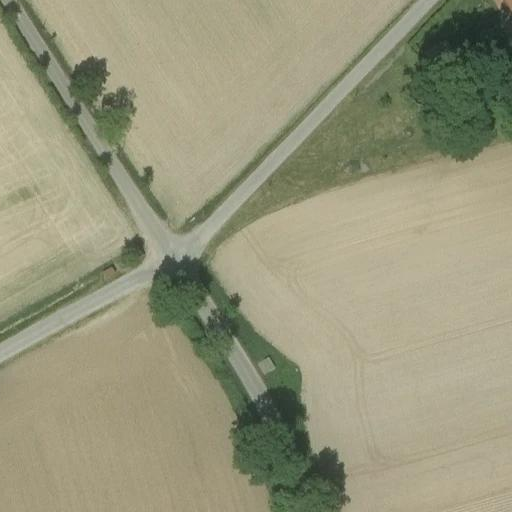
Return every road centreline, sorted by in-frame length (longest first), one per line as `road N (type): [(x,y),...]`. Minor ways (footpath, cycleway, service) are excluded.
road 1 (unclassified): [(179,255),(431,0)]
road 2 (unclassified): [(8,0),(179,255)]
road 3 (unclassified): [(179,255),(275,416),(304,511)]
road 4 (unclassified): [(0,349),(179,255)]
